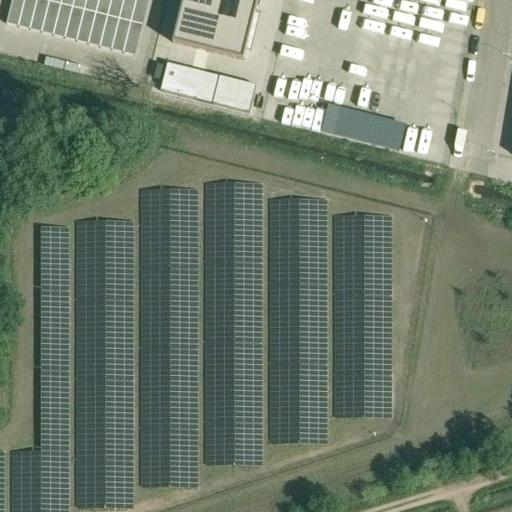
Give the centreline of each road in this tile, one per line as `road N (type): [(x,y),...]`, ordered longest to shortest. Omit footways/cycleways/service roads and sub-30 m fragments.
road 1 (unclassified): [(474,155),(500,0)]
road 2 (track): [(382,511),(511,472)]
